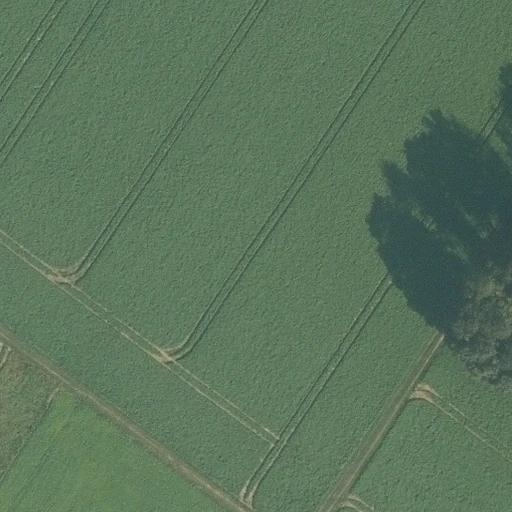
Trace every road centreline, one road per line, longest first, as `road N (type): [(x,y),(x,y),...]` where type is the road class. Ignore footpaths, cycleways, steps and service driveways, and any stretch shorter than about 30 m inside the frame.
road 1 (track): [(345,511),(511,251)]
road 2 (track): [(0,331),(243,511)]
